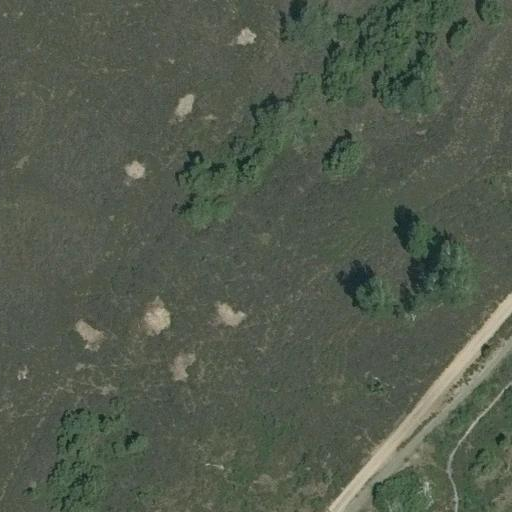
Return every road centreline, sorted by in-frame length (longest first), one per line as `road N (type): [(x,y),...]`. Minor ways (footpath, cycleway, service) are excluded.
road 1 (track): [(511,306),(336,511)]
road 2 (unknown): [(511,384),(452,450),(454,511)]
